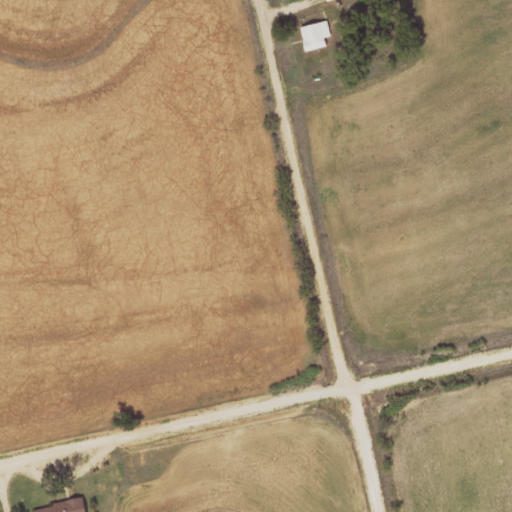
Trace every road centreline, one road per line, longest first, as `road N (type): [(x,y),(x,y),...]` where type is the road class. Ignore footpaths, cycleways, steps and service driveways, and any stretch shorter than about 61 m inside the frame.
road 1 (residential): [(376,511),(249,0)]
road 2 (residential): [(0,465),(511,351)]
